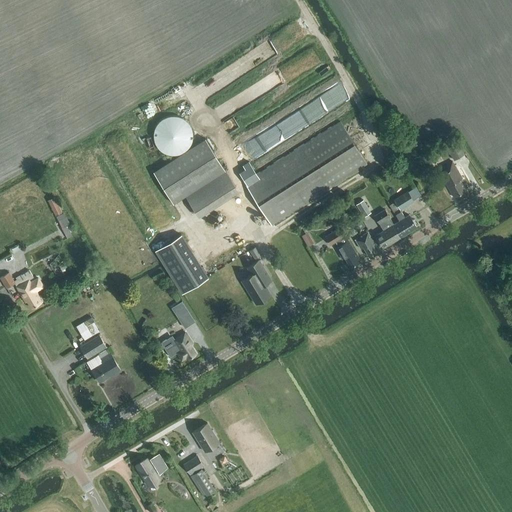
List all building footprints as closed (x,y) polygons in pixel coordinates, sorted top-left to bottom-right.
[(177,117),(174,117),(170,117),(167,117),(164,119),(161,120),(158,123),(156,125),(155,128),(154,132),(153,135),(153,138),(154,142),(156,145),(157,148),(160,150),(163,152),(166,154),(169,155),(173,155),(176,155),(179,154),(182,152),(185,150),(188,148),(189,145),(191,141),(191,138),(192,135),(191,131),(190,128),(188,125),(186,122),(184,120),(181,118),(177,117)] [(367,165),(352,140),(340,122),(244,183),(271,225),(367,165)] [(445,144),(454,160),(464,154),(455,138),(445,144)] [(453,198),(464,191),(458,181),(462,179),(451,162),(437,170),(453,198)] [(226,170),(185,196),(199,218),(240,192),(226,170)] [(399,221),(394,225),(393,225),(401,238),(417,228),(409,215),(405,218),(399,209),(412,201),(407,193),(394,200),(395,202),(390,205),(399,221)] [(56,214),(63,210),(55,195),(48,199),(56,214)] [(356,204),(363,217),(371,213),(363,200),(356,204)] [(375,235),(383,248),(383,249),(383,248),(401,238),(393,225),(394,225),(385,210),(375,216),(383,230),(375,235)] [(361,219),(359,215),(354,218),(356,222),(354,223),(361,233),(369,228),(362,218),(361,219)] [(67,226),(62,228),(67,239),(72,236),(67,226)] [(357,261),(359,260),(348,241),(345,236),(348,234),(343,228),(337,232),(334,233),(334,232),(324,238),(329,246),(336,242),(338,247),(335,248),(342,260),(345,258),(350,268),(358,263),(357,261)] [(303,234),(309,244),(315,241),(309,230),(303,234)] [(375,250),(377,249),(368,233),(355,240),(360,249),(363,247),(369,257),(376,252),(375,250)] [(209,276),(182,234),(157,249),(183,292),(209,276)] [(249,249),(255,258),(262,253),(256,245),(249,249)] [(271,295),(264,284),(271,280),(259,260),(247,267),(252,275),(241,281),(249,294),(255,304),(264,299),(271,295)] [(15,284),(17,287),(25,302),(27,301),(32,308),(42,302),(35,291),(43,287),(38,278),(30,283),(29,280),(33,278),(29,270),(21,275),(16,278),(17,280),(15,281),(9,272),(0,278),(7,288),(15,284)] [(62,270),(55,274),(57,278),(64,275),(62,270)] [(182,301),(172,307),(177,317),(187,310),(182,301)] [(195,325),(187,313),(179,319),(186,331),(195,325)] [(77,324),(85,338),(101,329),(93,315),(77,324)] [(177,353),(182,360),(187,356),(188,359),(195,354),(190,345),(192,344),(185,334),(173,340),(180,351),(177,353)] [(87,359),(98,352),(107,347),(99,335),(80,346),(87,359)] [(121,371),(110,353),(100,359),(102,363),(91,370),(99,382),(113,374),(113,375),(121,371)] [(211,430),(207,423),(192,432),(204,452),(219,443),(215,436),(215,434),(212,430),(211,430)] [(219,459),(221,464),(228,460),(230,463),(232,462),(227,454),(219,459)] [(184,464),(191,475),(204,466),(198,455),(184,464)] [(147,458),(135,466),(148,486),(160,479),(147,458)] [(193,475),(206,496),(215,490),(201,469),(193,475)] [(151,503),(147,505),(150,511),(154,511),(156,511),(151,503)]
